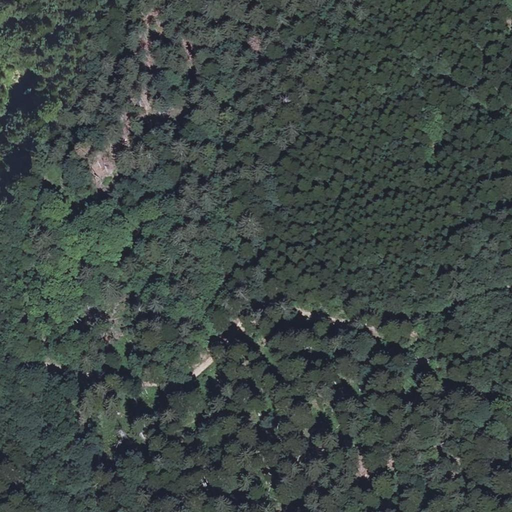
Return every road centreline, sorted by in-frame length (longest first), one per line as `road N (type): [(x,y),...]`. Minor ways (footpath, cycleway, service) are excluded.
road 1 (track): [(0,347),(12,357),(132,385),(201,368),(242,320),(319,313)]
road 2 (track): [(511,355),(411,358),(335,318)]
road 3 (track): [(335,318),(421,319),(511,290)]
